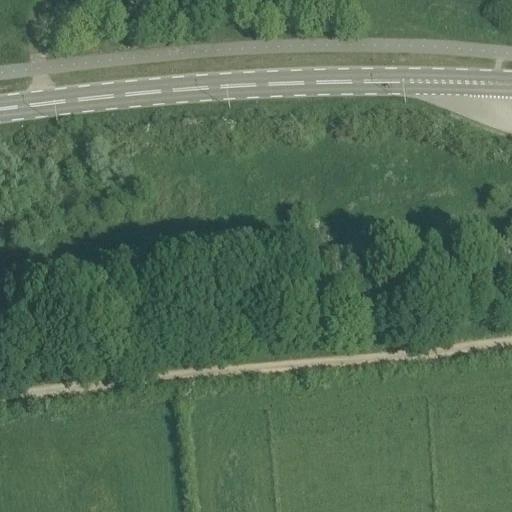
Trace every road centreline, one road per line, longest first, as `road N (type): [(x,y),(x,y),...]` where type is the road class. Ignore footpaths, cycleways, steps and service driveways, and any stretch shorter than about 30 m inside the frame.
road 1 (track): [(511,340),(0,398)]
road 2 (primary): [(511,84),(275,84),(0,110)]
